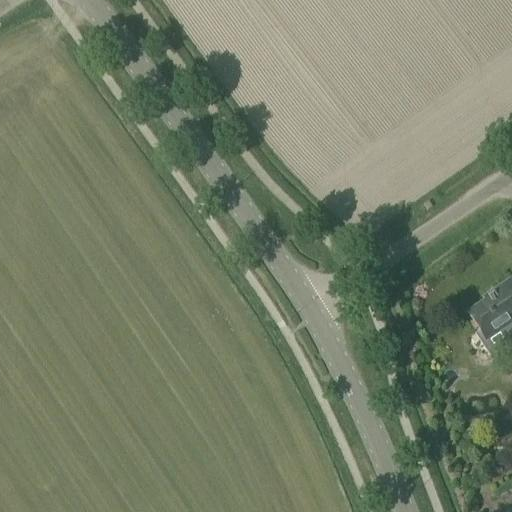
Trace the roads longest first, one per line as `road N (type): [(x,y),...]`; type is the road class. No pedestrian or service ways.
road 1 (tertiary): [(311,313),(89,0)]
road 2 (unclassified): [(311,313),(511,167)]
road 3 (tertiary): [(404,511),(311,313)]
